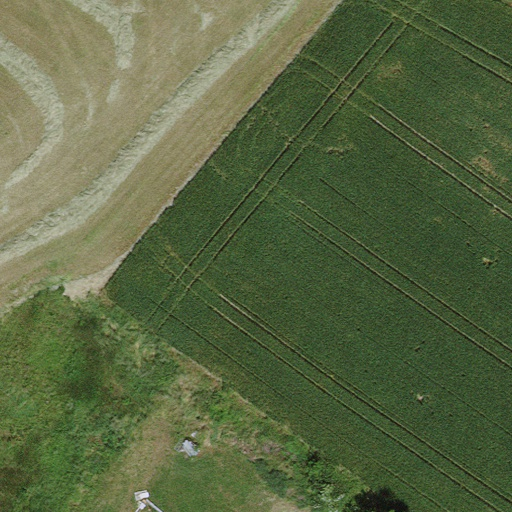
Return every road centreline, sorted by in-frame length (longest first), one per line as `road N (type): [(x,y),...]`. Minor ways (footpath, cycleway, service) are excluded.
road 1 (track): [(136,511),(229,327),(311,193)]
road 2 (track): [(311,193),(430,0)]
road 3 (track): [(511,286),(353,200),(311,193)]
